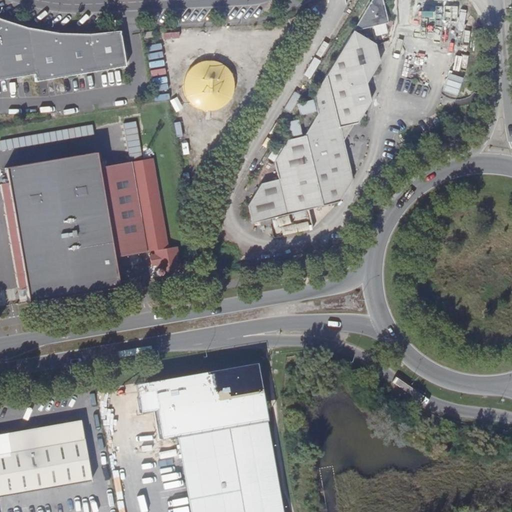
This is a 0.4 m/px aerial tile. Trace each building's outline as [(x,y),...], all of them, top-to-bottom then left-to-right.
[(388,23),(382,0),(371,0),(313,96),(318,113),(304,136),(287,139),(273,163),(278,180),(260,183),(248,205),(252,224),(340,202),(353,181),(344,143),(340,126),(359,123),(371,100),(366,83),(378,63),(374,44),(355,31),(388,23)] [(127,65),(120,30),(105,32),(89,33),(73,33),(57,32),(41,30),(26,27),(10,22),(0,18),(0,80),(35,74),(37,81),(127,65)] [(291,137),(303,134),(299,118),(287,121),(291,137)] [(132,156),(141,154),(137,129),(127,130),(132,156)] [(94,155),(3,170),(5,185),(0,185),(0,195),(18,291),(25,290),(27,303),(118,287),(113,260),(120,258),(104,168),(96,169),(94,155)] [(128,164),(144,254),(153,252),(156,269),(154,272),(154,276),(157,278),(161,278),(163,275),(163,274),(180,271),(176,248),(167,249),(151,160),(128,164)] [(128,164),(104,168),(120,258),(144,254),(128,164)] [(281,511),(266,422),(254,424),(247,387),(196,396),(202,434),(179,438),(191,511),(281,511)] [(0,511),(0,497),(90,482),(80,422),(0,435),(0,511)]
